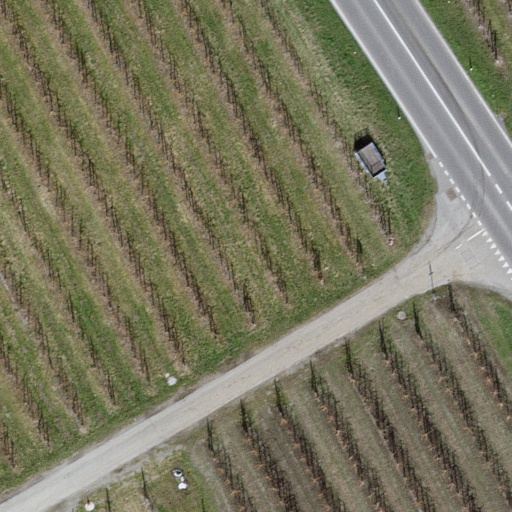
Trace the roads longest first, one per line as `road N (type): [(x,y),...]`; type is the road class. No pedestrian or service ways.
road 1 (unclassified): [(17,511),(511,226)]
road 2 (tertiary): [(367,0),(511,226)]
